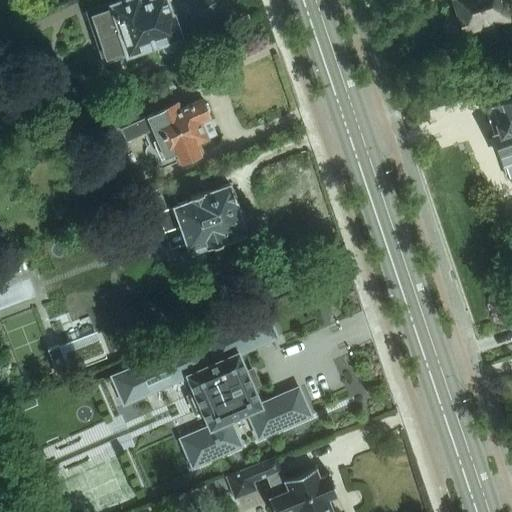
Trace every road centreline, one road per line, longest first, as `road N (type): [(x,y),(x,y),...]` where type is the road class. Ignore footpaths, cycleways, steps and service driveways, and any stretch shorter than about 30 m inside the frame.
road 1 (secondary): [(484,511),(350,124)]
road 2 (residential): [(350,124),(511,76)]
road 3 (secondary): [(350,124),(307,0)]
